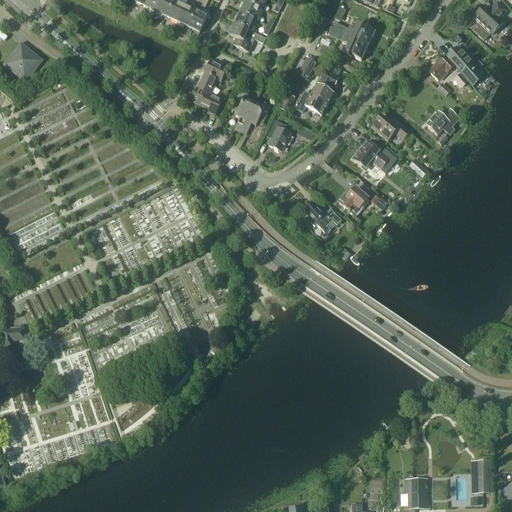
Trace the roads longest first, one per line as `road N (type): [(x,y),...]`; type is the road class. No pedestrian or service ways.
road 1 (tertiary): [(511,400),(458,381),(270,252),(154,125),(13,0)]
road 2 (residential): [(189,122),(263,181),(284,178),(334,142),(448,0)]
